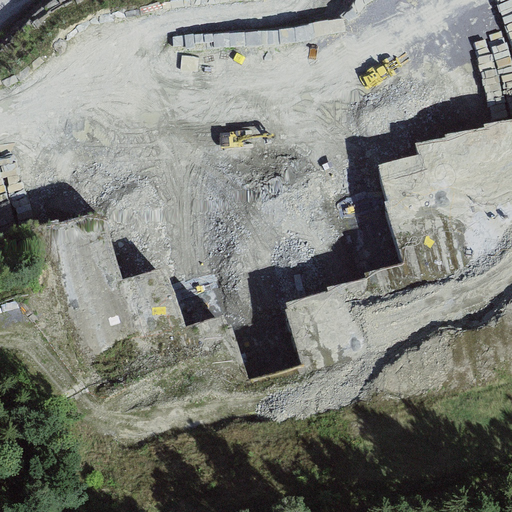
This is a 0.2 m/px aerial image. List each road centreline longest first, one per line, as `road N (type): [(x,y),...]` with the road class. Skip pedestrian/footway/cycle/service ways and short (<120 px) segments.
road 1 (track): [(0,343),(235,293),(511,211)]
road 2 (track): [(304,0),(297,14),(265,23),(146,30),(0,118)]
